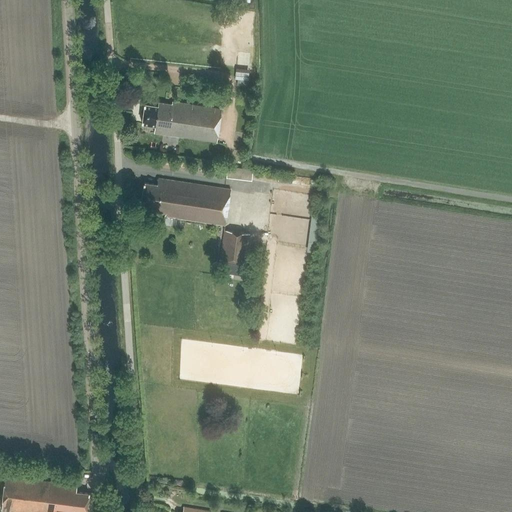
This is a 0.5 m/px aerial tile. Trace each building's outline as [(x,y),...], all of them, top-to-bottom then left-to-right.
[(238,80),(250,81),(252,69),(239,67),(238,80)] [(216,143),(221,110),(172,102),(172,105),(159,103),(158,107),(145,105),(142,125),(155,127),(154,133),(216,143)] [(231,165),(229,176),(255,179),(256,168),(231,165)] [(224,225),(230,190),(158,179),(157,186),(145,184),(142,207),(154,209),(153,211),(166,213),(166,216),(224,225)] [(312,215),(309,241),(316,242),(319,216),(312,215)] [(244,264),(248,234),(223,230),(218,260),(244,264)] [(244,275),(245,266),(224,262),(223,272),(244,275)] [(86,511),(89,494),(76,492),(77,485),(5,476),(1,511),(12,511),(86,511)]
